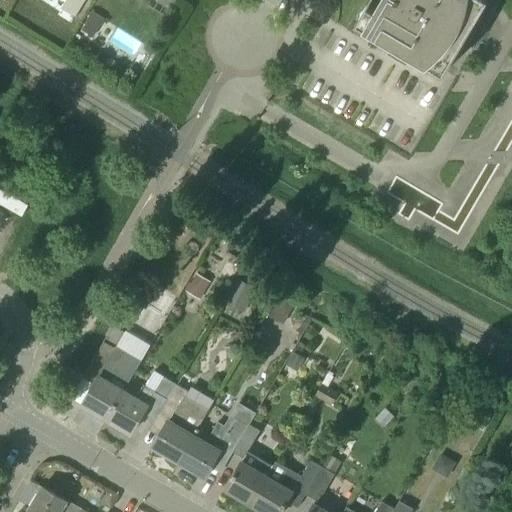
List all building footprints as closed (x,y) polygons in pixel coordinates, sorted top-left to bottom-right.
[(70,0),(67,0),(62,8),(76,16),(81,7),(70,0)] [(380,0),(365,27),(396,45),(392,53),(405,61),(410,53),(444,73),(463,41),(473,47),(494,0),(380,0)] [(96,33),(105,19),(93,11),(84,26),(96,33)] [(242,251),(238,258),(245,262),(250,255),(242,251)] [(185,290),(201,299),(211,282),(195,273),(185,290)] [(240,279),(226,301),(244,312),(258,290),(240,279)] [(281,296),(269,315),(282,322),(294,304),(281,296)] [(303,333),(312,317),(303,312),(293,327),(303,333)] [(83,377),(84,378),(94,383),(82,405),(107,419),(123,390),(139,364),(115,350),(116,348),(113,347),(122,330),(113,325),(83,377)] [(358,343),(348,338),(346,342),(343,347),(352,352),(355,347),(358,343)] [(302,359),(293,354),(288,363),(297,368),(302,359)] [(143,413),(155,420),(176,384),(176,383),(152,369),(136,398),(123,390),(107,419),(131,433),(143,413)] [(322,383),(315,394),(321,397),(331,403),(338,392),(331,389),(322,383)] [(179,461),(198,428),(209,409),(186,396),(188,391),(176,384),(155,420),(150,427),(161,433),(153,446),(179,461)] [(218,421),(209,435),(198,428),(179,461),(205,476),(218,453),(229,459),(233,452),(249,423),(256,412),(238,401),(225,425),(218,421)] [(469,421),(476,409),(464,403),(457,415),(469,421)] [(392,417),(385,410),(377,418),(385,425),(392,417)] [(243,458),(242,461),(225,489),(252,504),(274,465),(249,450),(260,430),(249,423),(233,452),(243,458)] [(264,511),(280,511),(287,501),(298,508),(306,494),(322,466),(311,459),(302,475),(277,460),(274,465),(252,504),(264,511)] [(322,466),(306,494),(318,501),(335,473),(322,466)] [(107,511),(88,511),(68,500),(67,501),(43,486),(29,509),(35,511),(107,511)] [(111,507),(117,495),(108,491),(102,502),(111,507)] [(410,511),(413,508),(399,500),(395,508),(392,511),(410,511)] [(343,511),(392,511),(395,508),(382,501),(375,511),(356,511),(347,506),(343,511)] [(308,511),(329,511),(314,503),(308,511)]
